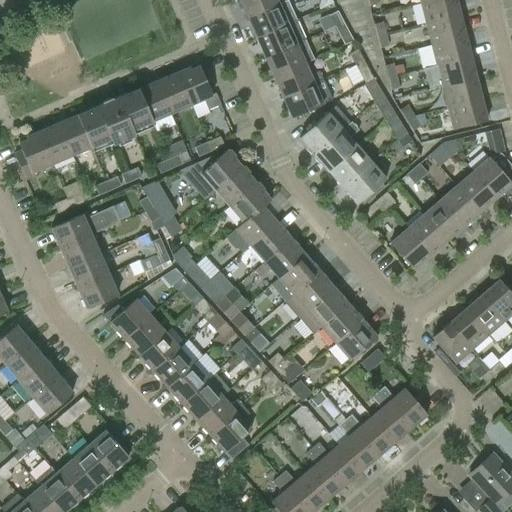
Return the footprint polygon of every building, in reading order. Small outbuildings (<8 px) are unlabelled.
[(238,0),(246,18),(286,1),(286,0),(238,0)] [(458,15),(453,0),(430,0),(419,3),(424,24),(458,15)] [(246,18),(255,38),(295,20),(286,1),(246,18)] [(328,16),(334,27),(342,23),(336,12),(328,16)] [(429,45),(463,37),(458,15),(424,24),(429,45)] [(255,38),(264,58),(295,44),(304,40),(295,20),(255,38)] [(342,23),(334,27),(339,38),(348,34),(342,23)] [(375,38),(384,35),(381,23),(372,25),(375,38)] [(387,48),(384,35),(375,38),(378,50),(387,48)] [(469,58),(463,37),(429,45),(435,66),(469,58)] [(264,58),(272,78),(303,64),(295,44),(264,58)] [(348,55),(354,65),(362,61),(356,50),(348,55)] [(474,79),(469,58),(435,66),(440,87),(474,79)] [(362,61),(354,65),(360,76),(368,72),(362,61)] [(176,73),(190,105),(202,100),(207,110),(220,105),(215,93),(210,95),(197,64),(176,73)] [(272,78),(281,98),(312,84),(322,79),(319,71),(309,76),(303,64),(272,78)] [(383,67),(386,79),(395,77),(392,65),(383,67)] [(176,73),(156,81),(170,114),(190,105),(176,73)] [(398,89),(395,77),(386,79),(389,92),(398,89)] [(322,79),(312,84),(281,98),(290,118),(331,100),(322,79)] [(362,86),(372,103),(382,97),(372,79),(362,86)] [(479,100),(474,79),(440,87),(446,109),(479,100)] [(150,122),(170,114),(156,81),(136,90),(150,122)] [(101,105),(76,115),(90,148),(109,140),(111,145),(134,135),(131,130),(150,122),(136,90),(111,100),(110,98),(100,102),(101,105)] [(382,97),(372,103),(385,123),(394,115),(382,97)] [(485,121),(479,100),(446,109),(451,130),(485,121)] [(397,110),(404,121),(412,116),(405,105),(397,110)] [(298,138),(313,155),(349,123),(334,106),(326,113),(298,138)] [(76,115),(57,124),(70,156),(90,148),(76,115)] [(418,127),(412,116),(404,121),(411,131),(418,127)] [(357,131),(350,122),(349,123),(313,155),(327,171),(355,147),(348,139),(357,131)] [(51,165),(70,156),(57,124),(37,132),(51,165)] [(391,132),(395,140),(405,134),(401,126),(391,132)] [(483,134),(485,143),(501,139),(498,130),(483,134)] [(16,141),(20,151),(30,173),(51,165),(37,132),(16,141)] [(405,134),(395,140),(400,148),(410,142),(405,134)] [(219,136),(206,142),(210,151),(223,146),(219,136)] [(458,139),(449,141),(452,154),(461,152),(458,139)] [(452,154),(449,141),(442,143),(437,147),(446,156),(448,155),(452,154)] [(197,157),(210,151),(206,142),(193,147),(197,157)] [(327,171),(341,188),(369,163),(355,147),(327,171)] [(32,177),(30,173),(20,151),(13,154),(24,180),(32,177)] [(204,198),(213,190),(240,167),(225,151),(212,162),(208,158),(180,170),(204,198)] [(178,154),(167,159),(171,168),(182,164),(178,154)] [(487,158),(470,173),(474,176),(493,199),(510,184),(487,158)] [(160,173),(171,168),(167,159),(156,164),(160,173)] [(384,180),(369,163),(341,188),(356,205),(384,180)] [(417,164),(411,170),(419,179),(426,174),(417,164)] [(155,175),(151,166),(143,170),(147,179),(155,175)] [(137,167),(129,171),(133,180),(141,176),(137,167)] [(213,190),(228,207),(254,184),(240,167),(213,190)] [(419,179),(411,170),(404,175),(413,185),(419,179)] [(124,183),(133,180),(129,171),(120,174),(124,183)] [(477,213),(493,199),(474,176),(470,173),(454,187),(477,213)] [(116,176),(105,181),(109,190),(120,186),(116,176)] [(98,195),(109,190),(105,181),(94,186),(98,195)] [(269,200),(254,184),(228,207),(241,222),(261,207),(269,200)] [(454,187),(438,201),(461,227),(477,213),(454,187)] [(385,192),(378,198),(387,208),(393,202),(385,192)] [(78,193),(65,198),(69,208),(82,202),(78,193)] [(137,202),(143,213),(151,208),(145,197),(137,202)] [(56,213),(69,208),(65,198),(52,204),(56,213)] [(387,208),(378,198),(372,204),(380,213),(387,208)] [(445,241),(461,227),(438,201),(422,215),(445,241)] [(49,229),(58,249),(90,235),(118,222),(111,207),(87,217),(85,213),(49,229)] [(261,207),(241,222),(234,229),(227,236),(241,252),(248,246),(275,223),(261,207)] [(151,208),(143,213),(150,223),(158,218),(151,208)] [(422,215),(405,229),(428,255),(445,241),(422,215)] [(160,223),(165,230),(176,224),(171,216),(160,223)] [(248,246),(263,262),(289,239),(275,223),(248,246)] [(180,231),(176,224),(165,230),(169,238),(180,231)] [(411,270),(428,255),(405,229),(389,244),(411,270)] [(98,255),(90,235),(58,249),(67,269),(98,255)] [(150,242),(155,254),(163,250),(158,239),(150,242)] [(303,255),(289,239),(263,262),(254,270),(259,276),(268,268),(277,278),(303,255)] [(163,250),(155,254),(160,265),(168,261),(163,250)] [(67,269),(76,289),(107,275),(98,255),(67,269)] [(277,278),(291,295),(317,272),(303,255),(277,278)] [(178,267),(184,273),(194,265),(188,258),(178,267)] [(199,271),(194,265),(184,273),(199,290),(208,281),(199,271)] [(317,272),(291,295),(282,303),(296,319),(332,288),(317,272)] [(116,295),(107,275),(76,289),(85,309),(116,295)] [(171,285),(177,292),(186,283),(180,277),(171,285)] [(511,313),(511,299),(504,289),(496,280),(480,295),(503,321),(511,313)] [(201,299),(186,283),(177,292),(192,307),(201,299)] [(332,288),(296,319),(310,335),(319,327),(346,304),(332,288)] [(207,299),(213,305),(223,297),(217,290),(207,299)] [(480,295),(464,309),(487,336),(503,321),(480,295)] [(223,297),(213,305),(228,321),(237,312),(223,297)] [(108,323),(122,339),(149,316),(134,299),(108,323)] [(192,307),(206,323),(216,314),(201,299),(192,307)] [(319,327),(333,344),(360,321),(346,304),(319,327)] [(464,309),(447,323),(470,350),(487,336),(464,309)] [(252,328),(237,312),(228,321),(243,337),(252,328)] [(230,330),(216,314),(206,323),(221,339),(230,330)] [(122,339),(137,356),(163,332),(149,316),(122,339)] [(375,337),(360,321),(333,344),(348,360),(375,337)] [(470,350),(447,323),(431,338),(454,364),(470,350)] [(0,337),(0,361),(3,364),(29,342),(15,325),(0,337)] [(258,334),(252,328),(243,337),(249,343),(258,334)] [(177,348),(163,332),(137,356),(151,372),(177,348)] [(230,348),(236,355),(245,346),(239,340),(230,348)] [(43,359),(29,342),(3,364),(17,381),(43,359)] [(179,350),(177,348),(151,372),(165,388),(192,364),(201,356),(188,342),(179,350)] [(251,352),(245,346),(236,355),(241,361),(251,352)] [(266,362),(272,368),(281,359),(276,353),(266,362)] [(57,376),(43,359),(17,381),(31,398),(57,376)] [(287,366),(281,359),(272,368),(278,375),(287,366)] [(497,362),(479,378),(484,384),(502,368),(497,362)] [(206,381),(192,364),(165,388),(180,404),(206,381)] [(259,380),(265,386),(274,377),(268,371),(259,380)] [(214,373),(206,381),(180,404),(194,420),(220,397),(229,389),(214,373)] [(71,393),(57,376),(31,398),(45,415),(71,393)] [(280,384),(274,377),(265,386),(271,392),(280,384)] [(309,393),(298,381),(289,389),(300,402),(309,393)] [(382,387),(376,392),(408,430),(425,416),(402,389),(392,398),(382,387)] [(379,409),(369,417),(392,444),(408,430),(376,392),(370,398),(379,409)] [(81,397),(61,414),(69,424),(89,407),(81,397)] [(194,420),(209,436),(235,413),(242,407),(236,400),(229,406),(220,397),(194,420)] [(242,407),(235,413),(209,436),(223,453),(250,429),(242,420),(248,414),(242,407)] [(69,424),(61,414),(54,420),(63,430),(69,424)] [(350,415),(343,420),(375,458),(392,444),(369,417),(359,426),(350,415)] [(2,420),(0,421),(0,430),(4,435),(11,429),(2,420)] [(346,437),(336,445),(359,472),(375,458),(343,420),(337,426),(346,437)] [(87,445),(110,472),(127,457),(104,431),(87,445)] [(40,443),(31,433),(18,444),(27,454),(40,443)] [(342,486),(359,472),(336,445),(326,454),(317,443),(311,448),(342,486)] [(87,445),(71,459),(94,486),(110,472),(87,445)] [(303,473),(326,500),(342,486),(311,448),(294,462),(303,473)] [(500,511),(494,505),(511,488),(511,477),(491,454),(467,475),(489,499),(477,510),(478,511),(500,511)] [(78,500),(94,486),(71,459),(55,473),(78,500)] [(2,465),(0,467),(0,475),(4,481),(11,475),(2,465)] [(32,480),(38,488),(59,511),(63,511),(78,500),(55,473),(48,466),(32,480)] [(284,471),(278,476),(308,511),(311,511),(326,500),(303,473),(293,482),(284,471)] [(279,511),(308,511),(278,476),(271,482),(281,493),(270,502),(279,511)] [(59,511),(38,488),(22,502),(31,511),(59,511)] [(31,511),(22,502),(15,494),(0,507),(0,509),(2,511),(31,511)]
